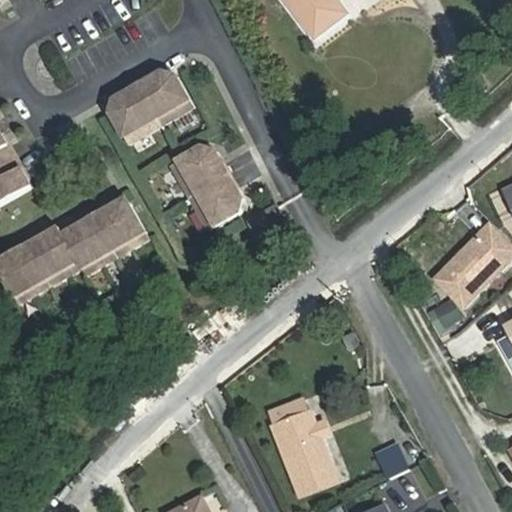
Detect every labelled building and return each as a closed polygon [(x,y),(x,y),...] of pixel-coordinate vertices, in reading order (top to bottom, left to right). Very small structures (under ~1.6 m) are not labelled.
[(284,0),(315,42),(351,17),(339,0),(284,0)] [(155,107),(165,124),(198,106),(180,75),(166,72),(155,78),(167,100),(155,107)] [(155,78),(143,85),(155,107),(167,100),(155,78)] [(155,107),(143,85),(131,92),(143,114),(155,107)] [(115,113),(133,143),(165,124),(155,107),(143,114),(131,92),(119,99),(115,113)] [(1,127),(0,127),(0,151),(12,145),(1,127)] [(0,166),(18,156),(12,145),(0,151),(0,166)] [(207,147),(176,165),(194,197),(212,187),(205,175),(227,162),(220,150),(207,147)] [(18,156),(0,166),(0,174),(3,180),(25,167),(18,156)] [(234,174),(227,162),(205,175),(212,187),(234,174)] [(0,174),(0,206),(35,186),(25,167),(3,180),(0,174)] [(241,186),(234,174),(212,187),(219,199),(241,186)] [(194,197),(213,229),(244,212),(248,198),(241,186),(219,199),(212,187),(194,197)] [(131,198),(114,208),(134,241),(137,248),(143,245),(139,238),(150,232),(131,198)] [(286,215),(281,207),(267,214),(272,223),(286,215)] [(114,208),(99,216),(118,250),(128,244),(132,251),(137,248),(134,241),(114,208)] [(267,214),(254,222),(266,244),(293,228),(286,215),(272,223),(267,214)] [(99,216),(83,226),(103,259),(107,266),(112,263),(108,256),(118,250),(99,216)] [(103,259),(83,226),(68,234),(67,235),(82,261),(86,269),(97,262),(101,269),(107,266),(103,259)] [(511,265),(511,243),(494,226),(438,283),(467,311),(511,265)] [(64,227),(47,237),(67,270),(71,277),(76,274),(72,267),(82,261),(67,235),(68,234),(64,227)] [(47,237),(32,245),(51,279),(61,273),(66,280),(71,277),(67,270),(47,237)] [(32,245),(17,255),(36,288),(40,295),(45,292),(41,285),(51,279),(32,245)] [(17,255),(0,264),(20,298),(30,291),(34,298),(40,295),(36,288),(17,255)] [(511,336),(501,343),(511,364),(511,336)] [(308,401),(272,415),(277,428),(313,414),(308,401)] [(313,414),(277,428),(299,484),(335,470),(313,414)] [(413,470),(400,446),(381,456),(393,481),(413,470)] [(428,492),(440,488),(433,464),(421,468),(428,492)] [(304,496),(340,482),(335,470),(299,484),(304,496)] [(181,511),(208,511),(203,501),(181,511)]
